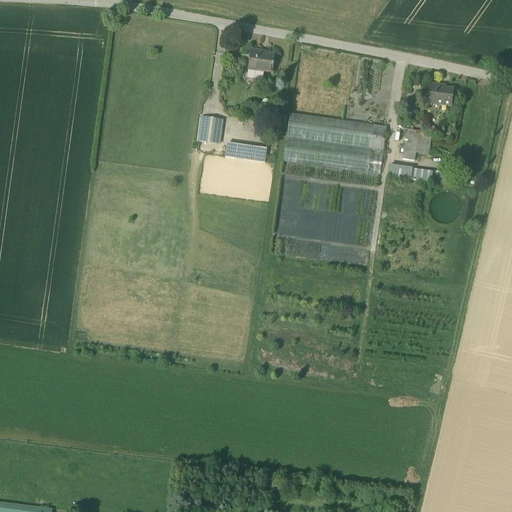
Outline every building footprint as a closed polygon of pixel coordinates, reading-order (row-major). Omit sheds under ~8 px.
[(266,53),(250,51),(248,70),(272,74),(274,57),(266,55),(266,53)] [(445,87),(429,85),(427,104),(451,107),(453,90),(445,89),(445,87)] [(386,128),(290,114),(283,163),(380,176),(386,128)] [(418,132),(406,130),(403,152),(415,154),(418,132)] [(430,134),(418,132),(415,154),(427,155),(430,134)] [(267,149),(226,143),(223,159),(265,164),(267,149)] [(414,161),(415,154),(403,152),(402,159),(414,161)] [(433,172),(390,165),(388,177),(432,184),(433,172)] [(51,511),(52,510),(0,503),(0,511),(51,511)]
